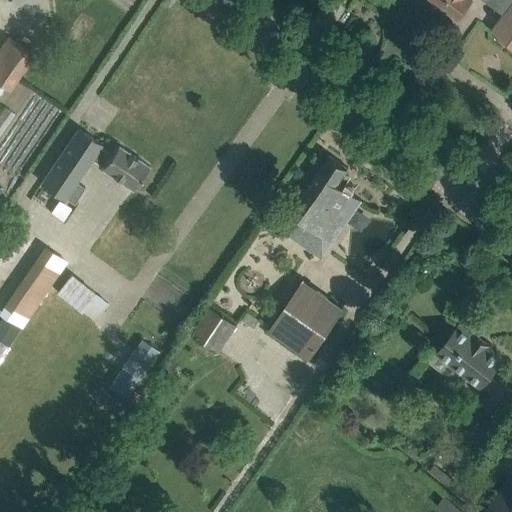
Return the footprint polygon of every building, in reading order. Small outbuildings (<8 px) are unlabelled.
[(429,0),(428,1),(438,9),(441,5),(458,18),(470,2),(470,0),(429,0)] [(496,24),(511,36),(511,0),(499,0),(509,7),(496,24)] [(0,83),(9,90),(34,53),(9,36),(0,48),(0,83)] [(5,108),(0,114),(0,135),(15,115),(5,108)] [(100,143),(78,128),(43,181),(74,202),(83,189),(73,182),(90,158),(98,145),(100,143)] [(133,190),(150,166),(118,145),(111,154),(98,145),(90,158),(102,166),(101,168),(133,190)] [(361,200),(337,183),(348,167),(329,154),(289,211),(332,241),(361,200)] [(371,279),(386,257),(360,239),(345,261),(371,279)] [(0,265),(9,246),(0,242),(0,265)] [(72,271),(57,290),(83,310),(98,292),(94,290),(72,271)] [(308,357),(343,307),(303,279),(268,329),(308,357)] [(192,331),(218,349),(237,323),(211,305),(192,331)] [(1,317),(0,318),(0,344),(5,348),(18,329),(1,317)] [(490,374),(503,358),(488,346),(489,344),(476,333),(474,335),(459,323),(437,352),(481,386),(482,384),(491,392),(482,403),(497,415),(511,395),(511,387),(501,379),(499,382),(490,374)] [(142,339),(109,387),(125,399),(158,351),(142,339)] [(119,397),(112,407),(122,414),(129,405),(119,397)] [(454,460),(447,468),(451,472),(458,464),(454,460)] [(511,511),(511,480),(507,477),(484,511),(511,511)] [(446,511),(467,511),(446,494),(438,505),(446,511)]
